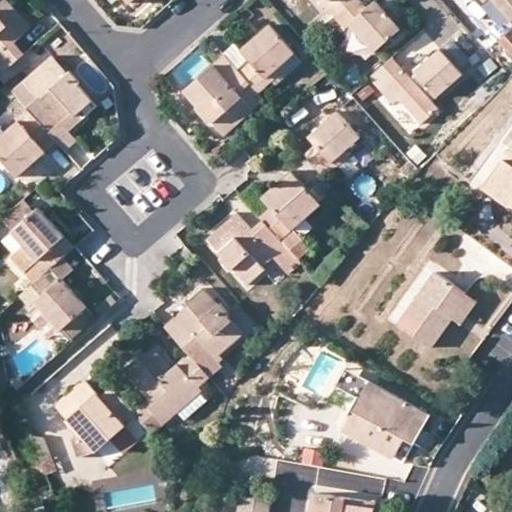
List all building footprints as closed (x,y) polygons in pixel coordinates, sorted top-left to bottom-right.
[(0,73),(1,75),(26,54),(17,42),(32,28),(8,0),(4,0),(0,3),(0,73)] [(321,0),(320,1),(330,12),(344,0),(321,0)] [(347,20),(370,48),(397,25),(375,0),(367,0),(363,5),(358,0),(344,0),(330,12),(341,25),(347,20)] [(511,0),(491,0),(509,21),(511,18),(511,0)] [(361,56),(370,48),(347,20),(341,25),(338,28),(361,56)] [(263,74),(278,61),(292,49),(268,21),(255,33),(237,48),(245,57),(236,65),(257,90),(268,81),(263,74)] [(511,30),(510,29),(498,40),(511,56),(511,30)] [(232,42),(223,50),(236,65),(245,57),(237,48),(232,42)] [(382,83),(394,97),(416,123),(435,106),(429,99),(459,72),(437,47),(406,73),(390,54),(365,74),(377,87),(382,83)] [(223,50),(181,86),(194,102),(192,104),(203,116),(206,115),(220,131),(251,105),(246,99),(257,90),(236,65),(223,50)] [(32,60),(26,54),(1,75),(7,82),(32,60)] [(39,99),(28,107),(52,134),(64,123),(71,130),(83,121),(79,115),(95,101),(80,85),(83,82),(74,71),(69,73),(55,56),(25,82),(39,99)] [(284,67),(278,61),(263,74),(268,81),(284,67)] [(389,102),(394,97),(382,83),(377,87),(389,102)] [(52,134),(28,107),(16,117),(20,122),(0,138),(0,156),(17,176),(58,142),(52,134)] [(334,161),(348,149),(362,137),(340,111),(309,136),(317,144),(307,154),(327,178),(339,168),(334,161)] [(77,137),(71,130),(64,123),(52,134),(58,142),(64,149),(77,137)] [(511,136),(477,183),(511,208),(511,136)] [(351,152),(364,165),(376,155),(363,141),(351,152)] [(352,156),(348,149),(334,161),(339,168),(352,156)] [(262,217),(264,219),(282,239),(323,205),(295,172),(264,197),(272,208),(262,217)] [(11,226),(33,207),(25,197),(3,217),(11,226)] [(14,230),(37,210),(33,207),(11,226),(14,230)] [(12,256),(35,283),(63,258),(76,247),(40,207),(37,210),(14,230),(12,231),(25,245),(12,256)] [(240,213),(210,239),(224,256),(221,259),(231,270),(234,267),(248,284),(266,269),(265,267),(275,258),(289,274),(302,263),(282,239),(264,219),(254,228),(240,213)] [(184,244),(170,257),(176,263),(182,271),(197,258),(184,244)] [(36,300),(61,330),(89,306),(65,279),(73,271),(63,258),(35,283),(22,295),(30,305),(36,300)] [(444,312),(462,288),(433,267),(394,320),(426,343),(447,314),(444,312)] [(188,352),(209,375),(222,364),(215,355),(244,331),(227,313),(230,311),(220,299),(217,301),(203,285),(185,300),(188,302),(192,308),(180,318),(176,313),(163,323),(188,352)] [(474,297),(462,288),(444,312),(447,314),(457,321),(474,297)] [(104,311),(116,300),(110,293),(98,304),(104,311)] [(50,339),(61,330),(36,300),(30,305),(33,309),(27,314),(50,339)] [(192,308),(188,302),(187,303),(176,313),(180,318),(192,308)] [(89,306),(61,330),(68,338),(96,314),(89,306)] [(176,410),(200,391),(203,387),(199,383),(209,375),(188,352),(172,365),(151,343),(122,367),(146,396),(131,409),(133,410),(151,431),(176,410)] [(333,381),(353,392),(362,375),(342,364),(333,381)] [(362,375),(353,392),(358,394),(367,378),(362,375)] [(109,434),(123,421),(122,419),(133,410),(131,409),(110,384),(99,393),(85,377),(55,401),(71,420),(67,422),(74,430),(69,434),(77,454),(94,447),(109,434)] [(348,411),(339,428),(388,455),(399,435),(416,405),(367,378),(358,394),(353,392),(346,405),(343,409),(348,411)] [(207,399),(200,391),(176,410),(183,418),(207,399)] [(426,411),(416,405),(399,435),(409,441),(426,411)] [(334,425),(339,428),(348,411),(343,409),(334,425)] [(123,421),(109,434),(122,448),(136,436),(123,421)] [(31,431),(39,454),(48,450),(43,437),(31,431)] [(319,464),(322,449),(302,445),(299,461),(319,464)] [(39,454),(46,471),(55,468),(48,450),(39,454)] [(203,481),(202,472),(188,473),(189,482),(203,481)] [(365,511),(368,497),(307,487),(303,511),(365,511)] [(260,511),(263,494),(239,491),(235,511),(260,511)]
